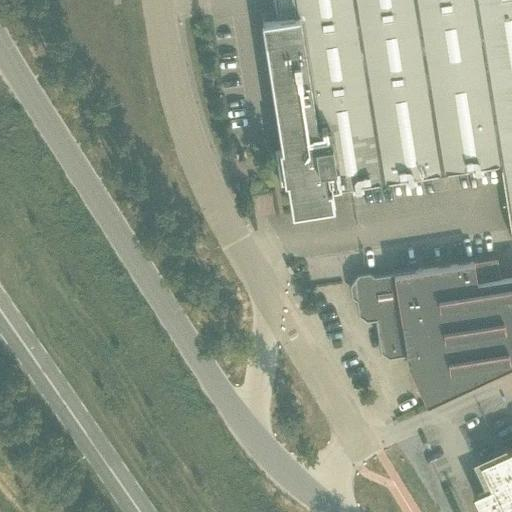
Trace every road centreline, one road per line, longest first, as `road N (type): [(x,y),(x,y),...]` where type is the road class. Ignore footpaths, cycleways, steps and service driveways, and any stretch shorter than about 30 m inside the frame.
road 1 (unclassified): [(0,44),(246,432)]
road 2 (unclassified): [(274,303),(199,165),(157,0)]
road 3 (secondary): [(138,511),(0,311)]
road 4 (unclassified): [(321,500),(356,438),(274,303)]
road 5 (unclassified): [(246,432),(274,303)]
